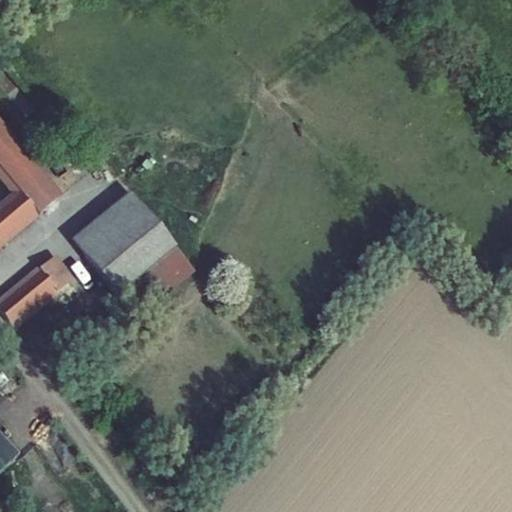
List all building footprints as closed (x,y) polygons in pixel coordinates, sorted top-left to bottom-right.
[(0,126),(0,173),(21,201),(0,217),(0,246),(60,200),(0,126)] [(140,208),(131,216),(158,248),(107,292),(132,322),(190,272),(171,249),(173,247),(140,208)] [(131,216),(79,260),(107,292),(158,248),(131,216)] [(0,304),(0,315),(11,330),(69,282),(51,261),(0,304)] [(0,484),(29,457),(0,426),(0,484)]
